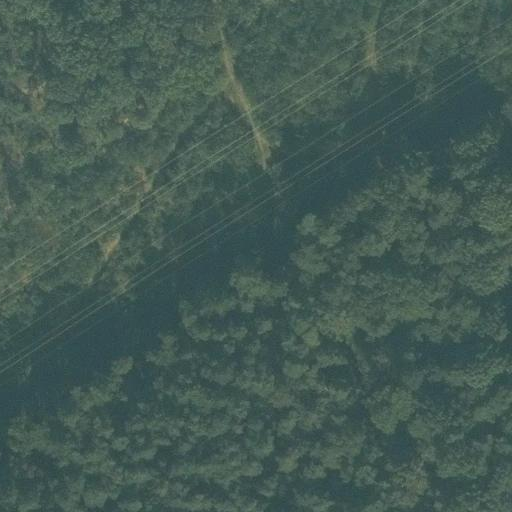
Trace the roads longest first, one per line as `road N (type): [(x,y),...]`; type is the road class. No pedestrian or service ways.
road 1 (track): [(261,139),(285,258),(345,387)]
road 2 (track): [(511,182),(396,145),(327,156),(287,152),(261,139)]
road 3 (track): [(361,147),(363,232),(345,387)]
road 4 (track): [(361,147),(384,0)]
road 5 (track): [(345,387),(398,511)]
